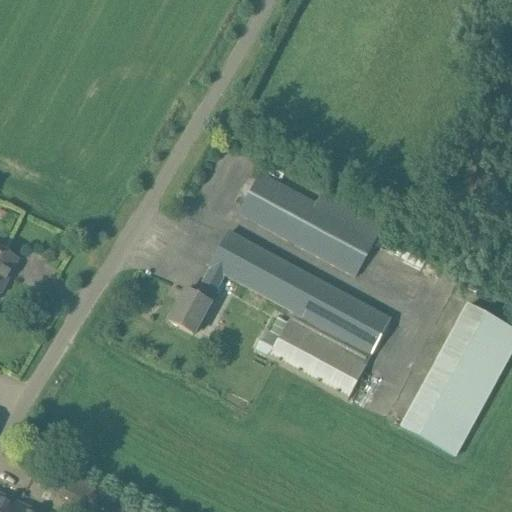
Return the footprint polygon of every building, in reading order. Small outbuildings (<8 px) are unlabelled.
[(316,205),(261,175),(238,217),(354,280),(382,229),(321,195),(316,205)] [(390,322),(228,234),(194,297),(185,293),(168,324),(192,337),(209,306),(208,305),(224,277),(292,314),(279,338),(265,330),(254,352),(347,401),(390,322)] [(0,251),(0,290),(3,292),(18,261),(0,252),(0,251)] [(511,354),(511,332),(465,307),(399,429),(456,459),(511,354)] [(136,511),(73,480),(64,499),(90,511),(136,511)] [(32,511),(0,496),(0,511),(32,511)]
